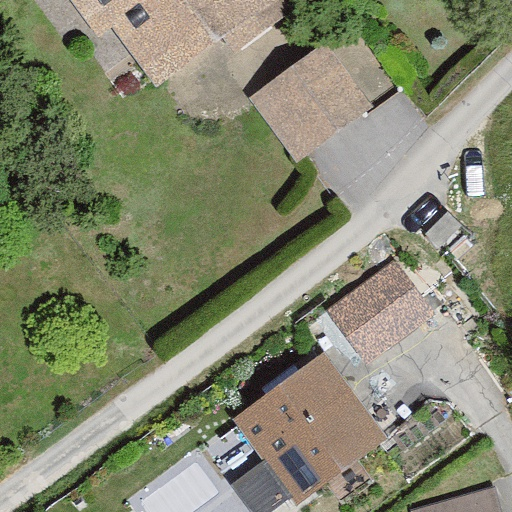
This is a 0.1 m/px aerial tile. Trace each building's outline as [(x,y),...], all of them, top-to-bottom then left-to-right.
[(293,9),(285,0),(70,0),(100,38),(112,29),(158,87),(225,35),(239,52),(293,9)] [(375,109),(327,42),(250,97),(298,163),(302,161),(375,109)] [(396,260),(327,310),(367,365),(436,315),(396,260)] [(324,353),(233,420),(298,506),(388,439),(324,353)] [(411,511),(502,511),(495,486),(411,511)]
